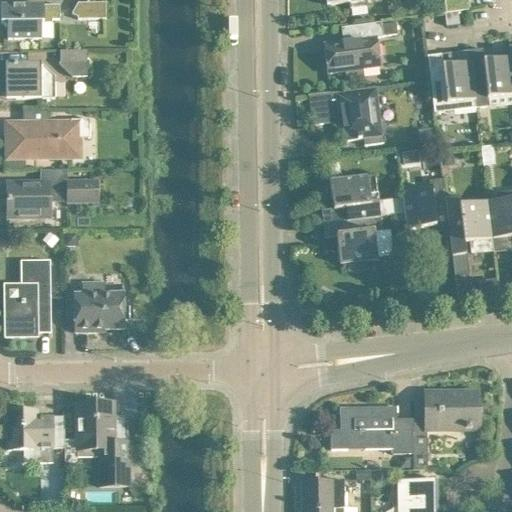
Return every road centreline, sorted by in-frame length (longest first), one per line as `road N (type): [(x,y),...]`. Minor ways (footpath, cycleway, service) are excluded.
road 1 (unclassified): [(245,0),(247,372)]
road 2 (unclassified): [(281,367),(277,0)]
road 3 (residential): [(0,374),(247,372)]
road 4 (unclassified): [(281,367),(511,338)]
road 5 (unclassified): [(267,511),(281,367)]
road 6 (unclassified): [(247,372),(258,511)]
